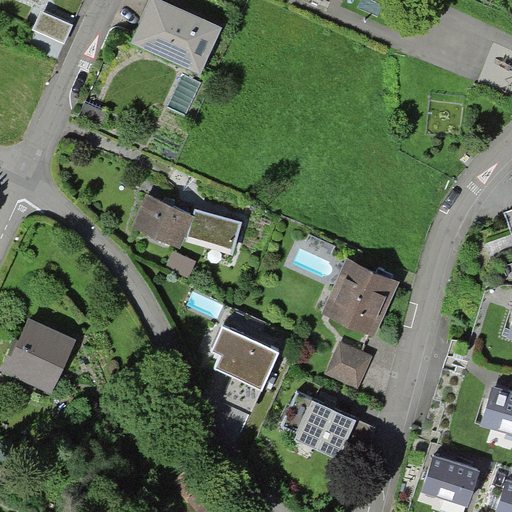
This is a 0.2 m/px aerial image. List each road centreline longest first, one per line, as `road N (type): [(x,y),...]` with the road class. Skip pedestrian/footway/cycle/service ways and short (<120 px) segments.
road 1 (residential): [(22,175),(102,247),(278,511)]
road 2 (residential): [(365,511),(444,236),(460,199),(511,147)]
road 3 (residential): [(104,0),(22,175)]
